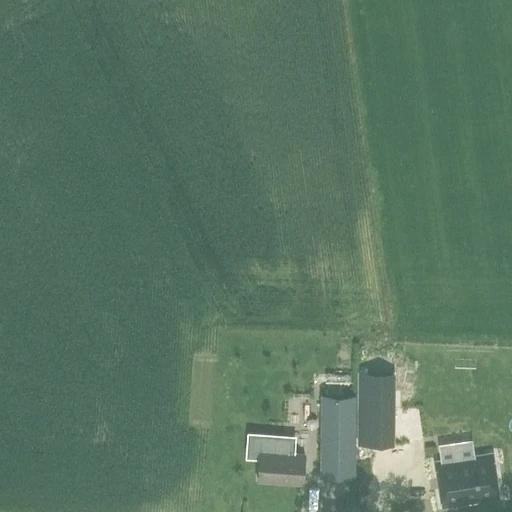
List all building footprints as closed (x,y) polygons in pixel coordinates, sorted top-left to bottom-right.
[(359,441),(392,440),(390,370),(358,370),(359,441)] [(321,475),(354,476),(355,394),(322,394),(321,475)] [(465,397),(403,405),(407,431),(468,423),(465,397)] [(305,455),(274,452),(275,440),(261,439),(260,451),(261,451),(258,480),(303,483),(305,455)] [(433,444),(411,445),(412,457),(434,456),(433,444)] [(498,497),(492,454),(475,456),(441,461),(436,462),(442,506),(498,497)]
